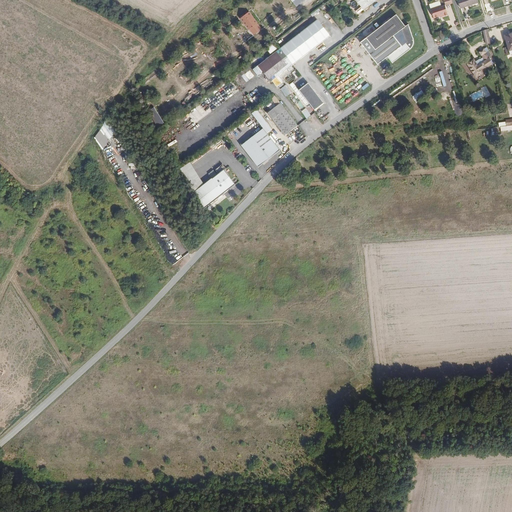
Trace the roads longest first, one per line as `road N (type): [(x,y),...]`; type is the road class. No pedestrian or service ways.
road 1 (tertiary): [(435,50),(313,136),(129,328),(0,446)]
road 2 (track): [(0,295),(58,186),(141,63),(206,0)]
